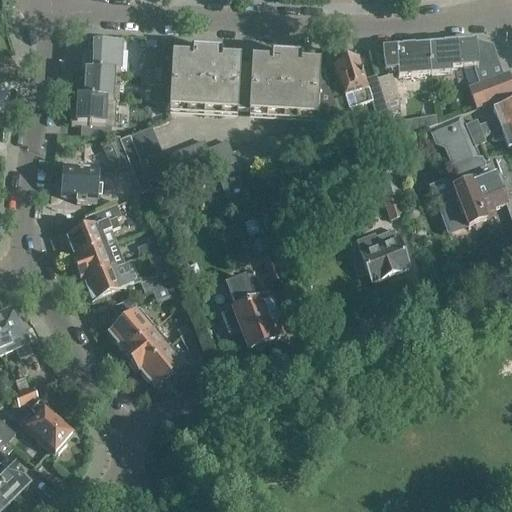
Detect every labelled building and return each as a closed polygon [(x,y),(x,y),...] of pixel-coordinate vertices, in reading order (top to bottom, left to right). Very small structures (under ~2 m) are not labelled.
[(428,47),(431,77),(451,75),(451,71),(474,69),(475,72),(497,65),(491,47),(475,43),(428,47)] [(431,77),(428,47),(382,50),(383,63),(385,73),(397,72),(397,79),(431,77)] [(113,76),(113,77),(120,77),(121,49),(93,48),(92,59),(88,59),(87,74),(87,75),(113,76)] [(153,88),(156,51),(143,51),(141,87),(153,88)] [(169,107),(173,55),(173,52),(156,51),(153,88),(153,95),(152,106),(169,107)] [(311,115),(313,120),(320,146),(343,139),(323,71),(320,71),(320,64),(303,63),(303,60),(299,59),(299,58),(272,57),(272,58),(268,58),(268,61),(251,60),(251,72),(240,71),(240,59),(224,58),(224,55),(220,55),(220,53),(193,51),(193,53),(189,53),(189,56),(173,55),(169,107),(169,116),(170,116),(170,112),(185,113),(185,107),(202,108),(202,114),(203,114),(204,109),(219,110),(219,115),(237,116),(248,117),(266,118),(266,112),(281,113),(281,119),(283,119),(283,113),(299,114),(298,119),(300,120),(300,114),(311,115)] [(376,79),(364,82),(357,59),(336,66),(334,68),(343,99),(344,99),(349,112),(371,105),(375,120),(388,116),(385,106),(377,81),(376,79)] [(105,103),(105,104),(112,104),(113,77),(113,76),(87,75),(87,74),(85,74),(84,85),(79,85),(79,101),(105,103)] [(477,111),(511,96),(511,87),(507,76),(469,92),(477,111)] [(387,77),(377,81),(385,106),(399,102),(391,77),(387,77)] [(79,101),(77,101),(77,112),(72,112),(71,127),(71,129),(104,130),(105,104),(105,103),(79,101)] [(490,136),(511,127),(511,105),(493,113),(496,121),(478,129),(477,127),(466,132),(471,144),(482,140),(490,137),(490,136)] [(475,152),(471,144),(466,132),(460,118),(427,132),(435,148),(437,147),(440,153),(443,151),(460,189),(455,192),(450,181),(428,189),(448,238),(467,230),(467,231),(472,229),(475,232),(480,230),(481,226),(485,224),(483,221),(493,217),(492,213),(506,208),(504,204),(511,200),(511,179),(510,175),(504,160),(479,162),(475,152)] [(511,127),(490,136),(490,137),(493,144),(503,140),(508,151),(511,148),(511,127)] [(151,130),(128,139),(133,149),(155,140),(151,130)] [(282,136),(272,140),(280,161),(290,157),(282,136)] [(135,200),(141,197),(151,193),(142,171),(141,171),(137,160),(133,149),(128,139),(120,142),(119,139),(111,140),(113,146),(102,151),(113,176),(123,172),(135,200)] [(133,149),(137,160),(160,151),(155,140),(133,149)] [(270,165),(280,161),(272,140),(262,144),(270,165)] [(471,144),(475,152),(486,148),(482,140),(471,144)] [(202,170),(212,166),(207,152),(204,144),(194,148),(202,170)] [(236,166),(232,156),(227,144),(217,148),(225,170),(234,166),(236,166)] [(262,144),(252,148),(260,169),(270,165),(262,144)] [(194,148),(183,152),(192,174),(202,170),(194,148)] [(217,148),(207,152),(212,166),(215,173),(225,170),(217,148)] [(250,173),(260,169),(252,148),(242,152),(250,173)] [(137,160),(141,171),(142,171),(164,162),(163,160),(160,151),(137,160)] [(182,178),(192,174),(183,152),(173,156),(182,178)] [(242,152),(232,156),(236,166),(234,166),(238,178),(250,173),(242,152)] [(173,156),(163,160),(164,162),(172,182),(182,178),(173,156)] [(234,166),(225,170),(215,173),(229,209),(248,201),(238,178),(234,166)] [(76,206),(95,207),(96,207),(96,197),(100,198),(101,188),(97,188),(98,174),(76,173),(77,170),(64,170),(64,172),(61,172),(60,185),(62,186),(62,200),(76,201),(76,206)] [(383,200),(396,196),(400,195),(393,174),(376,179),(383,200)] [(382,201),(389,223),(404,218),(396,196),(383,200),(382,201)] [(147,218),(144,208),(140,199),(129,203),(136,222),(147,218)] [(89,232),(67,240),(67,241),(65,243),(69,251),(70,250),(75,261),(115,246),(111,234),(120,230),(116,221),(121,220),(116,208),(84,221),(89,232)] [(359,257),(361,261),(371,286),(408,272),(396,243),(392,234),(375,240),(374,237),(356,244),(361,257),(359,257)] [(123,268),(115,246),(75,261),(73,262),(77,273),(75,274),(78,282),(80,282),(81,285),(83,284),(123,268)] [(271,258),(261,262),(271,285),(281,281),(271,258)] [(145,297),(152,294),(174,286),(164,262),(152,267),(157,279),(140,286),(145,297)] [(123,268),(83,284),(88,295),(86,296),(89,304),(91,303),(92,305),(139,286),(131,265),(123,268)] [(285,338),(270,299),(253,305),(250,299),(254,298),(250,288),(247,290),(244,282),(224,290),(233,314),(220,319),(228,337),(241,332),(249,353),(252,352),(256,354),(262,352),(264,348),(273,344),(273,343),(285,338)] [(175,285),(174,286),(152,294),(157,306),(179,297),(175,285)] [(0,320),(0,348),(4,358),(16,353),(20,362),(30,358),(12,313),(7,311),(1,313),(0,316),(0,318),(1,320),(0,320)] [(123,356),(150,333),(142,324),(145,321),(138,312),(109,336),(115,344),(115,346),(123,356)] [(180,340),(188,332),(184,327),(175,335),(180,340)] [(189,332),(188,332),(180,340),(179,340),(186,351),(193,370),(203,367),(189,332)] [(138,375),(139,374),(165,351),(170,347),(160,336),(155,340),(150,333),(123,356),(122,357),(128,364),(128,368),(133,374),(137,374),(138,375)] [(165,351),(139,374),(147,384),(150,384),(156,391),(184,367),(177,358),(173,361),(165,351)] [(19,410),(25,407),(37,403),(33,392),(15,399),(19,410)] [(58,422),(39,405),(38,403),(25,407),(38,419),(26,433),(53,458),(55,455),(57,457),(66,447),(64,446),(72,437),(57,424),(58,422)] [(0,442),(1,444),(5,448),(15,437),(0,424),(0,442)] [(0,491),(12,504),(23,493),(25,494),(28,488),(29,488),(28,487),(26,482),(23,481),(22,480),(23,478),(4,459),(0,456),(0,491)] [(3,511),(12,504),(0,491),(0,511),(3,511)] [(479,511),(494,511),(489,501),(477,507),(479,511)]
